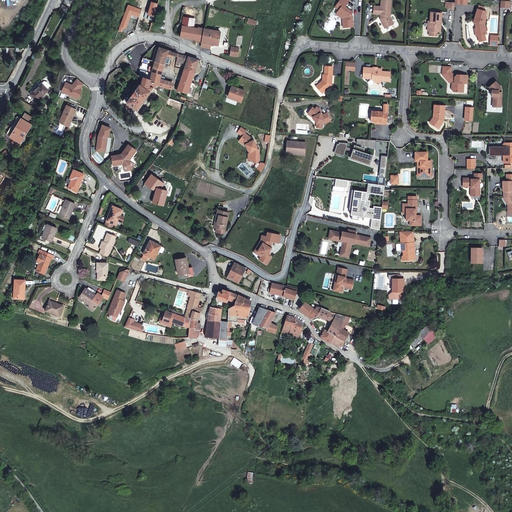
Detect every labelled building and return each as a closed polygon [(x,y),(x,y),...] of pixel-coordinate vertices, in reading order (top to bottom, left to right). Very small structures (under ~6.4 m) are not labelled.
[(354,25),(353,16),(351,16),(351,13),(353,12),(354,11),(346,6),(350,0),(341,0),(337,8),(340,10),(337,14),(343,18),(344,26),(354,25)] [(375,12),(381,13),(383,13),(383,15),(381,17),(385,27),(394,22),(391,14),(392,0),(382,0),(382,5),(375,5),(375,12)] [(153,20),(158,4),(151,2),(148,12),(146,11),(144,18),(153,20)] [(123,28),(126,29),(131,14),(139,17),(141,9),(128,5),(119,31),(122,32),(123,28)] [(477,7),(474,18),(476,19),(475,21),(477,22),(478,24),(476,26),(478,34),(484,33),(487,32),(485,21),(487,15),(485,14),(486,10),(484,9),(478,7),(477,7)] [(176,25),(182,26),(182,25),(193,27),(196,11),(179,8),(176,25)] [(440,20),(442,21),(442,11),(431,10),(431,19),(430,19),(429,29),(430,29),(438,29),(440,29),(440,20)] [(182,25),(182,26),(180,36),(195,39),(195,40),(201,41),(200,46),(201,46),(204,28),(198,27),(197,28),(193,27),(182,25)] [(218,45),(218,44),(220,31),(204,28),(201,46),(210,47),(211,43),(218,45)] [(239,48),(231,47),(230,54),(237,56),(239,48)] [(167,50),(160,48),(159,50),(155,61),(164,64),(167,56),(167,53),(173,55),(174,52),(170,51),(171,50),(168,49),(167,50)] [(184,55),(178,53),(177,56),(176,60),(185,63),(186,60),(183,59),(184,55)] [(183,59),(186,60),(185,63),(184,69),(193,72),(197,60),(184,55),(183,59)] [(151,60),(142,58),(139,68),(148,70),(151,60)] [(164,64),(155,61),(152,72),(160,74),(164,64)] [(324,73),(323,80),(325,81),(322,84),(321,82),(317,86),(323,93),(333,84),(334,65),(326,65),(325,73),(324,73)] [(449,70),(450,66),(442,65),(441,72),(443,75),(449,70)] [(363,77),(371,77),(374,81),(376,79),(381,79),(390,80),(390,71),(381,70),(381,68),(377,68),(373,68),(363,67),(363,77)] [(193,72),(184,69),(180,80),(177,90),(187,93),(190,83),(193,72)] [(157,84),(164,86),(166,80),(159,78),(160,74),(152,72),(152,73),(140,70),(139,75),(143,76),(150,78),(150,82),(157,84)] [(452,90),(458,91),(458,86),(462,87),(463,82),(466,82),(467,74),(459,73),(458,76),(456,75),(455,74),(454,75),(449,70),(443,75),(448,81),(451,81),(451,88),(452,90)] [(126,102),(137,110),(150,92),(152,88),(154,88),(157,84),(150,82),(150,78),(143,76),(140,85),(139,84),(126,102)] [(83,83),(77,78),(72,84),(67,83),(65,84),(62,90),(78,98),(81,89),(79,87),(83,83)] [(500,87),(495,81),(489,86),(491,89),(491,95),(493,95),(492,105),(500,105),(501,91),(498,91),(498,89),(500,87)] [(137,112),(151,92),(150,92),(137,110),(126,102),(139,84),(136,82),(122,101),(137,112)] [(42,83),(29,93),(36,101),(49,90),(42,83)] [(199,97),(204,87),(190,83),(187,93),(199,97)] [(240,102),(244,90),(232,86),(228,97),(240,102)] [(441,122),(442,116),(443,117),(444,104),(434,103),(433,115),(435,117),(431,123),(437,128),(441,122)] [(59,122),(68,125),(75,108),(66,105),(59,122)] [(465,106),(464,119),(472,120),(473,107),(465,106)] [(314,116),(313,116),(315,119),(317,123),(317,127),(323,127),(324,124),(330,120),(327,113),(322,115),(321,116),(320,113),(321,113),(319,108),(317,107),(315,108),(313,107),(309,111),(313,114),(314,116)] [(387,124),(388,111),(385,111),(372,110),(372,121),(376,121),(379,121),(379,123),(387,124)] [(32,122),(20,115),(6,140),(20,148),(31,129),(28,128),(32,122)] [(98,135),(98,147),(107,148),(106,140),(110,128),(102,124),(98,135)] [(241,138),(237,143),(245,148),(249,150),(248,155),(252,155),(252,161),(254,163),(257,163),(259,161),(259,148),(252,141),(243,135),(244,133),(237,128),(234,133),(241,138)] [(376,149),(377,139),(357,138),(358,143),(362,145),(362,146),(355,145),(354,148),(348,147),(349,143),(340,142),(337,154),(345,156),(348,149),(353,151),(351,158),(371,164),(374,154),(365,151),(365,148),(364,147),(364,145),(376,149)] [(503,143),(503,145),(505,146),(505,152),(503,152),(503,160),(504,162),(511,161),(511,140),(504,141),(503,143)] [(306,142),(287,141),(286,153),(305,154),(306,142)] [(120,157),(118,155),(112,156),(114,165),(123,164),(123,166),(128,165),(131,161),(129,160),(136,150),(129,145),(120,157)] [(414,161),(417,161),(421,161),(421,166),(419,166),(419,176),(430,176),(430,161),(427,161),(427,152),(415,152),(414,161)] [(382,154),(379,175),(386,176),(388,155),(382,154)] [(467,168),(475,168),(475,158),(467,158),(467,168)] [(65,182),(70,184),(68,187),(77,190),(84,173),(73,169),(70,178),(67,177),(65,182)] [(462,185),(470,185),(470,186),(472,186),(472,194),(479,195),(480,186),(478,186),(479,178),(474,178),(471,178),(470,177),(462,177),(462,185)] [(509,209),(511,208),(511,179),(502,179),(502,189),(503,190),(504,190),(504,196),(509,204),(509,209)] [(385,185),(367,183),(367,192),(351,191),(349,211),(351,213),(352,219),(359,220),(360,215),(363,216),(364,218),(372,219),(372,227),(379,229),(382,208),(373,207),(373,210),(369,209),(370,201),(368,201),(369,194),(383,196),(385,185)] [(160,189),(155,203),(165,207),(170,192),(160,189)] [(504,196),(504,190),(503,190),(503,197),(507,205),(507,214),(511,213),(511,208),(509,209),(509,204),(504,196)] [(402,209),(406,209),(406,214),(406,221),(410,221),(416,222),(416,225),(421,225),(421,216),(416,216),(416,208),(417,208),(417,200),(408,200),(408,204),(403,204),(402,209)] [(74,205),(65,202),(59,216),(68,220),(74,205)] [(104,226),(111,228),(113,223),(116,224),(122,209),(113,205),(104,226)] [(220,231),(226,233),(230,212),(219,209),(218,215),(220,215),(218,227),(219,227),(220,227),(220,231)] [(42,237),(52,241),(57,228),(47,224),(47,225),(45,231),(42,237)] [(342,231),(342,233),(334,231),(333,238),(346,241),(345,247),(343,247),(341,256),(349,258),(352,243),(368,246),(370,238),(356,234),(354,234),(354,230),(348,229),(348,233),(342,231)] [(269,250),(272,246),(270,245),(272,239),(279,241),(280,233),(268,230),(267,234),(266,238),(264,241),(263,240),(257,249),(262,252),(261,254),(259,257),(266,262),(271,255),(269,253),(270,251),(269,250)] [(334,231),(331,230),(329,239),(343,242),(340,256),(341,256),(343,247),(345,247),(346,241),(333,238),(334,231)] [(413,243),(412,231),(400,231),(401,250),(402,251),(404,251),(404,255),(403,255),(401,256),(401,260),(413,259),(414,258),(414,250),(412,250),(411,243),(413,243)] [(105,241),(103,240),(100,247),(110,251),(116,235),(108,232),(105,241)] [(264,241),(266,238),(267,234),(262,233),(261,238),(254,249),(261,254),(262,252),(257,249),(263,240),(264,241)] [(165,247),(151,240),(142,257),(147,260),(149,256),(154,259),(159,250),(163,252),(164,252),(165,248),(165,247)] [(471,247),(470,256),(472,256),(472,263),(481,263),(481,247),(471,247)] [(41,264),(40,266),(39,266),(36,272),(44,275),(50,259),(52,260),(54,256),(43,251),(41,255),(39,254),(36,262),(39,263),(41,264)] [(187,267),(186,264),(187,264),(186,258),(176,260),(178,275),(182,274),(182,276),(188,276),(193,275),(192,266),(187,267)] [(107,279),(107,262),(97,262),(96,270),(98,270),(98,279),(107,279)] [(249,269),(239,264),(232,279),(242,284),(249,269)] [(336,275),(338,275),(334,291),(342,293),(343,287),(352,289),(354,280),(345,278),(347,269),(338,267),(336,275)] [(120,271),(119,271),(126,274),(124,277),(118,274),(117,276),(124,279),(128,268),(127,268),(123,272),(120,271)] [(401,298),(401,292),(403,292),(403,283),(405,283),(405,279),(401,279),(393,279),(393,292),(389,294),(389,298),(401,298)] [(14,282),(15,291),(16,291),(16,300),(26,300),(25,281),(14,282)] [(297,288),(286,285),(285,285),(273,282),(270,292),(283,295),(283,296),(294,299),(295,299),(297,288)] [(95,296),(84,288),(79,296),(89,303),(88,306),(93,310),(103,296),(97,292),(95,296)] [(125,293),(118,289),(107,312),(116,316),(120,309),(121,309),(125,300),(122,300),(125,293)] [(191,296),(187,308),(200,312),(202,308),(199,307),(199,308),(197,307),(199,298),(199,297),(200,292),(189,289),(188,292),(187,295),(191,296)] [(227,301),(228,299),(235,301),(238,295),(230,292),(223,290),(222,292),(220,292),(219,291),(217,298),(227,301)] [(250,301),(238,295),(235,301),(250,304),(250,301)] [(51,300),(47,309),(60,314),(65,304),(59,301),(58,302),(51,300)] [(236,312),(238,312),(240,313),(240,318),(245,320),(246,320),(250,304),(235,301),(235,305),(234,311),(236,312)] [(311,319),(317,315),(321,308),(316,307),(314,309),(311,306),(305,302),(299,309),(311,319)] [(220,339),(228,339),(228,321),(219,320),(221,308),(219,308),(211,306),(210,309),(208,321),(206,336),(208,337),(220,338),(220,339)] [(268,309),(259,306),(252,324),(257,326),(257,328),(258,329),(259,325),(259,324),(268,309)] [(198,319),(200,312),(187,308),(185,318),(189,318),(198,319)] [(321,308),(317,315),(326,320),(332,323),(328,331),(336,336),(340,327),(346,315),(331,312),(321,308)] [(268,309),(259,324),(259,325),(262,326),(265,327),(264,329),(266,329),(270,322),(276,312),(268,309)] [(165,311),(162,321),(168,323),(169,321),(172,322),(184,326),(188,327),(189,318),(185,318),(165,311)] [(295,317),(287,315),(282,331),(290,333),(289,334),(299,338),(302,331),(300,331),(303,323),(295,317)] [(351,317),(346,315),(340,327),(343,329),(346,324),(351,317)] [(128,318),(124,327),(131,328),(132,322),(133,319),(128,318)] [(189,318),(188,327),(200,329),(200,323),(197,322),(198,319),(189,318)] [(143,325),(132,322),(131,328),(141,331),(143,325)] [(278,326),(270,322),(266,329),(275,333),(278,326)] [(349,326),(347,330),(343,329),(340,327),(336,336),(345,340),(349,332),(353,330),(354,328),(349,326)] [(197,336),(200,329),(188,327),(188,337),(194,338),(197,336)] [(336,336),(328,331),(325,330),(323,333),(320,337),(341,348),(345,340),(336,336)]
